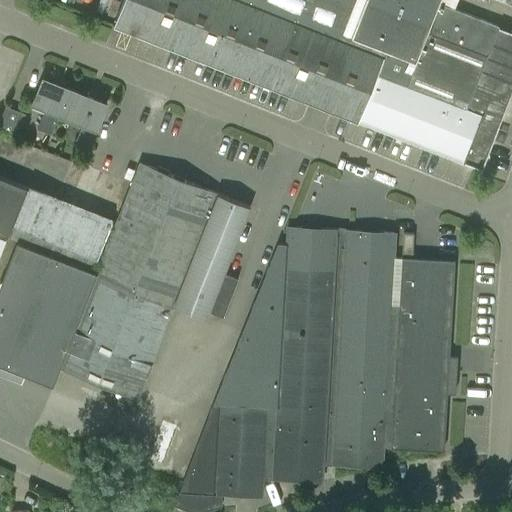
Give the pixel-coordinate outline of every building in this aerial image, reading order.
[(511,0),(122,0),(113,24),(463,162),(464,160),(482,167),(492,140),(493,140),(498,127),(498,126),(508,100),(507,100),(511,87),(511,31),(454,9),(457,0),(501,0),(511,4),(511,0)] [(58,114),(68,89),(42,78),(31,104),(33,105),(33,104),(44,109),(36,129),(50,134),(58,114)] [(68,89),(58,114),(82,123),(75,139),(88,145),(94,129),(95,130),(106,104),(68,89)] [(5,106),(0,118),(0,129),(15,135),(24,113),(5,106)] [(208,310),(223,316),(238,277),(224,271),(250,205),(139,161),(95,273),(16,241),(0,282),(0,365),(53,386),(60,367),(112,388),(106,403),(131,413),(173,305),(205,318),(208,310)] [(0,176),(0,232),(92,269),(112,220),(0,176)] [(277,242),(211,406),(174,503),(195,511),(196,511),(221,505),(222,492),(262,494),(263,472),(273,473),(273,477),(322,480),(324,458),(334,459),(333,462),(382,465),(384,430),(392,430),(394,394),(386,393),(395,232),(346,229),(345,233),(335,232),(335,228),(293,226),(286,242),(277,242)] [(403,232),(402,253),(412,254),(413,233),(403,232)] [(449,355),(454,260),(401,257),(394,394),(392,430),(391,446),(443,449),(447,391),(455,392),(457,355),(449,355)]
